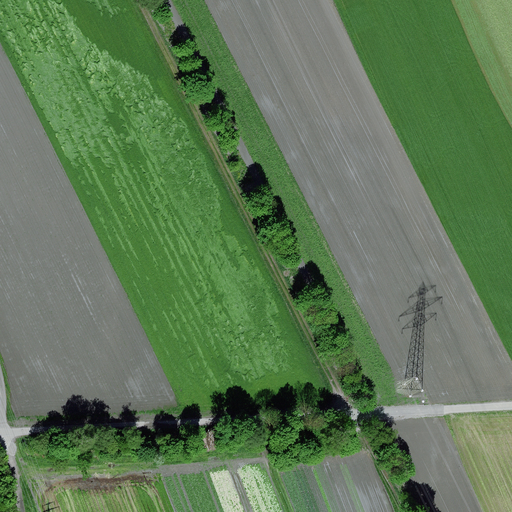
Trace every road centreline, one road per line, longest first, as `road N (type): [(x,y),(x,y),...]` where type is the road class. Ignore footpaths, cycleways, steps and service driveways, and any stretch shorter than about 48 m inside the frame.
road 1 (track): [(326,0),(507,406)]
road 2 (track): [(443,410),(0,439)]
